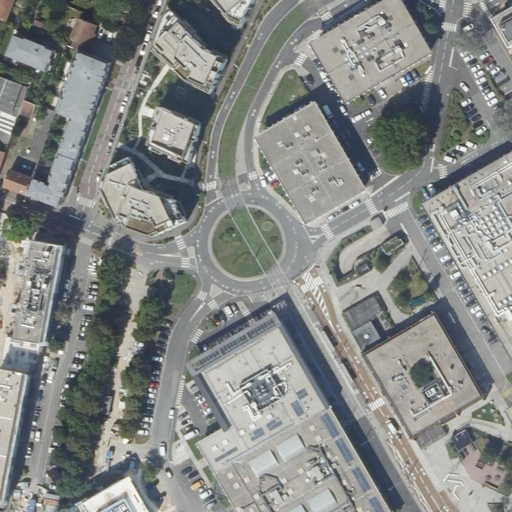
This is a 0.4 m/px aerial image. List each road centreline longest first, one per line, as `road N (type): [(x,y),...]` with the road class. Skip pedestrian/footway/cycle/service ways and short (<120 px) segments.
road 1 (residential): [(292,262),(441,511)]
road 2 (unclassified): [(184,511),(156,453),(180,335),(222,282)]
road 3 (residential): [(76,226),(152,0)]
road 4 (unclassified): [(290,0),(260,34),(217,127),(213,214)]
road 5 (unclassified): [(388,196),(498,385)]
road 6 (unclassified): [(282,57),(312,68),(388,196)]
road 7 (unclassified): [(453,0),(421,171)]
road 8 (unclassified): [(263,199),(247,153),(248,128),(282,57)]
